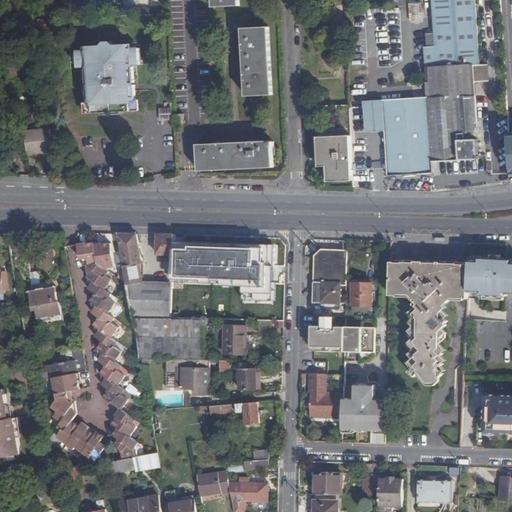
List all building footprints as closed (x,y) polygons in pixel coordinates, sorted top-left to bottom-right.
[(477,63),(483,63),(479,0),(435,0),(438,44),(427,45),(430,95),(384,98),(387,128),(390,174),(435,172),(434,160),(481,157),(480,139),(467,140),(467,133),(477,132),(480,123),(478,79),(477,63)] [(425,2),(412,3),(413,18),(426,18),(425,2)] [(278,95),(276,26),(248,27),(251,95),(278,95)] [(94,49),(84,49),(85,60),(90,60),(90,64),(97,64),(97,66),(97,82),(97,84),(94,84),(95,99),(102,99),(103,109),(118,108),(125,107),(141,106),(140,96),(145,96),(144,81),(139,81),(139,78),(138,63),(138,61),(145,60),(144,56),(149,56),(148,44),(138,45),(138,40),(123,41),(119,38),(112,39),(109,43),(94,44),(94,49)] [(41,71),(40,55),(27,56),(28,72),(41,71)] [(483,63),(477,63),(478,79),(493,78),(492,62),(483,63)] [(368,129),(387,128),(384,98),(366,99),(368,129)] [(161,121),(171,120),(170,107),(160,108),(161,121)] [(185,115),(175,115),(175,126),(186,126),(186,121),(185,115)] [(31,153),(57,151),(55,126),(30,127),(31,153)] [(331,177),(355,177),(353,135),(325,136),(326,166),(330,166),(331,177)] [(276,140),(202,143),(203,169),(277,167),(277,156),(280,156),(280,147),(278,147),(278,142),(276,142),(276,140)] [(145,264),(139,234),(120,233),(127,271),(142,359),(168,360),(205,360),(208,319),(174,319),(175,289),(175,282),(146,282),(145,264)] [(20,251),(17,234),(7,235),(10,252),(20,251)] [(161,253),(175,254),(176,242),(176,234),(161,234),(161,253)] [(277,245),(176,242),(175,254),(175,282),(175,289),(184,290),(184,284),(241,286),(241,303),(275,304),(275,283),(271,283),(272,264),(276,265),(277,260),(277,245)] [(89,279),(107,291),(114,281),(109,277),(111,273),(109,271),(111,267),(116,267),(112,244),(103,244),(96,245),(95,244),(86,244),(79,245),(81,260),(83,260),(84,266),(87,266),(88,273),(90,273),(90,277),(89,279)] [(342,304),(349,304),(350,250),(332,250),(323,250),(317,255),(316,256),(316,257),(314,304),(323,304),(323,310),(342,310),(342,304)] [(482,259),(471,258),(471,262),(470,289),(486,290),(506,291),(508,291),(508,287),(511,287),(511,257),(509,257),(502,257),(494,256),(488,256),(482,256),(482,259)] [(466,297),(469,297),(470,289),(471,262),(443,262),(443,261),(439,261),(439,262),(433,262),(425,261),(425,260),(417,260),(417,261),(392,261),(391,292),(410,292),(415,297),(414,298),(416,300),(414,303),(416,306),(410,312),(412,315),(414,317),(411,321),(415,325),(410,330),(416,336),(410,342),(415,347),(410,353),(414,357),(409,362),(412,364),(411,365),(413,367),(410,371),(413,373),(416,375),(420,372),(430,381),(436,381),(445,373),(448,370),(443,365),(446,363),(445,362),(447,360),(442,354),(447,349),(441,343),(444,340),(442,337),(448,332),(445,328),(449,324),(447,322),(449,320),(447,317),(449,315),(445,310),(448,307),(446,305),(450,300),(449,298),(451,295),(466,296),(466,297)] [(7,271),(2,272),(5,290),(10,288),(7,271)] [(31,284),(39,285),(39,273),(31,272),(31,284)] [(107,291),(89,279),(90,290),(97,295),(92,303),(110,315),(117,305),(110,300),(113,296),(107,291)] [(365,282),(354,282),(353,303),(374,304),(375,282),(365,282)] [(66,336),(81,334),(76,310),(62,312),(62,313),(60,313),(57,299),(51,300),(46,301),(46,304),(43,304),(42,301),(31,302),(34,321),(38,320),(40,332),(52,330),(51,326),(63,324),(66,336)] [(470,300),(469,316),(479,317),(480,301),(470,300)] [(110,315),(92,303),(93,314),(100,319),(95,326),(114,339),(120,329),(114,324),(116,320),(110,315)] [(336,325),(336,317),(326,317),(326,325),(336,325)] [(248,326),(226,325),(225,354),(246,354),(246,340),(246,336),(248,336),(248,326)] [(114,339),(95,326),(96,338),(104,343),(99,350),(117,362),(124,352),(117,348),(120,343),(114,339)] [(340,343),(348,343),(348,327),(340,327),(340,328),(322,328),(322,327),(316,327),(316,338),(316,343),(324,343),(324,348),(340,348),(340,343)] [(378,327),(348,327),(348,343),(348,348),(348,353),(377,353),(378,327)] [(117,362),(99,350),(100,361),(106,366),(102,374),(120,386),(127,376),(121,371),(123,367),(117,362)] [(230,360),(221,359),(221,373),(229,373),(230,360)] [(211,381),(211,360),(205,360),(168,360),(168,374),(178,374),(178,388),(197,388),(197,394),(211,394),(211,381)] [(258,369),(243,368),(242,388),(258,388),(258,378),(258,369)] [(80,381),(79,374),(52,378),(55,395),(70,393),(79,391),(78,382),(80,381)] [(120,386),(102,374),(103,385),(111,391),(106,399),(122,410),(123,411),(130,400),(123,395),(126,391),(120,386)] [(313,416),(346,417),(347,395),(329,395),(329,375),(314,374),(314,399),(313,416)] [(365,430),(388,430),(389,426),(389,400),(377,399),(377,385),(368,385),(368,387),(358,387),(347,387),(347,395),(346,417),(346,430),(365,430)] [(3,389),(0,389),(0,458),(20,455),(13,418),(9,419),(3,389)] [(62,422),(75,404),(72,400),(70,393),(55,395),(56,402),(53,408),(58,412),(55,416),(62,422)] [(511,394),(493,394),(492,400),(489,400),(488,424),(491,424),(491,430),(511,430),(511,394)] [(260,410),(259,402),(211,407),(211,417),(243,413),(243,416),(246,416),(247,425),(261,424),(261,422),(260,415),(262,415),(262,410),(260,410)] [(57,438),(68,445),(80,429),(73,424),(77,417),(75,404),(62,422),(58,427),(62,430),(57,438)] [(114,426),(119,429),(132,438),(141,423),(123,411),(122,410),(117,417),(119,418),(114,426)] [(83,455),(95,436),(89,431),(90,429),(83,424),(80,429),(68,445),(67,446),(74,451),(75,449),(83,455)] [(132,438),(119,429),(115,436),(121,440),(116,448),(122,451),(123,460),(132,458),(139,457),(137,447),(140,444),(132,438)] [(103,439),(98,434),(95,436),(83,455),(86,457),(88,467),(103,464),(102,455),(106,449),(100,444),(103,439)] [(253,451),(254,460),(255,460),(269,459),(268,449),(253,451)] [(135,470),(160,465),(158,454),(139,457),(132,458),(134,469),(135,470)] [(115,472),(134,469),(132,458),(123,460),(113,462),(115,472)] [(270,468),(269,459),(255,460),(255,469),(270,468)] [(81,489),(78,469),(68,471),(72,491),(81,489)] [(229,485),(226,472),(197,479),(201,498),(214,495),(221,494),(230,492),(229,485)] [(318,484),(318,497),(342,496),(344,496),(345,474),(318,473),(318,484)] [(374,475),(365,475),(364,495),(374,495),(374,475)] [(390,475),(382,475),(380,502),(404,503),(405,476),(402,475),(398,475),(390,475)] [(447,476),(421,475),(420,497),(454,499),(456,477),(447,476)] [(511,475),(509,475),(503,475),(501,498),(511,498),(511,475)] [(269,485),(248,485),(241,485),(229,485),(230,492),(231,495),(234,511),(245,511),(246,502),(268,502),(269,497),(269,494),(269,489),(269,485)] [(161,511),(159,494),(140,498),(142,511),(161,511)] [(340,511),(342,496),(318,497),(317,510),(317,511),(340,511)] [(142,511),(140,498),(120,501),(122,511),(142,511)] [(181,507),(168,510),(168,511),(196,511),(195,505),(189,506),(188,501),(180,502),(181,507)]
